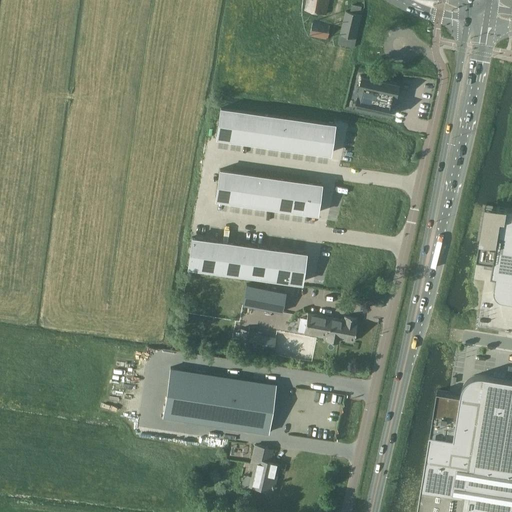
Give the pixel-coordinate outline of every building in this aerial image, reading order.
[(225,0),(223,13),(234,15),(236,0),(225,0)] [(236,0),(234,15),(246,17),(248,0),(236,0)] [(279,0),(267,0),(265,20),(276,22),(280,0),(279,0)] [(280,0),(276,22),(288,24),(291,2),(280,0)] [(307,0),(306,9),(316,11),(321,13),(326,14),(328,0),(307,0)] [(346,10),(339,44),(357,47),(364,14),(346,10)] [(312,21),(309,37),(326,41),(330,25),(319,23),(321,13),(316,11),(314,21),(312,21)] [(223,13),(221,25),(244,29),(246,17),(234,15),(223,13)] [(265,20),(263,32),(285,36),(288,24),(276,22),(265,20)] [(221,25),(219,37),(242,41),(244,29),(221,25)] [(263,32),(260,45),(283,48),(285,36),(263,32)] [(219,37),(217,50),(224,51),(240,53),(242,41),(219,37)] [(224,51),(222,63),(238,66),(240,53),(224,51)] [(257,71),(253,95),(266,98),(270,74),(257,71)] [(270,74),(266,98),(279,100),(283,76),(270,74)] [(283,76),(279,100),(291,102),(296,79),(283,76)] [(362,87),(360,95),(358,95),(356,106),(393,114),(395,103),(394,103),(396,94),(397,95),(400,84),(363,76),(360,86),(362,87)] [(296,79),(291,102),(304,105),(309,81),(296,79)] [(309,81),(304,105),(317,107),(321,84),(309,81)] [(321,84),(317,107),(330,110),(334,86),(321,84)] [(334,86),(330,110),(343,112),(347,88),(334,86)] [(216,137),(229,139),(234,109),(220,107),(216,137)] [(246,111),(234,109),(229,139),(242,141),(246,111)] [(242,141),(254,142),(258,113),(246,111),(242,141)] [(254,142),(267,144),(271,115),(258,113),(254,142)] [(271,115),(267,144),(279,146),(283,116),(271,115)] [(296,118),(283,116),(279,146),(292,148),(296,118)] [(296,118),(292,148),(304,149),(308,120),(296,118)] [(317,151),(321,122),(308,120),(304,149),(317,151)] [(334,124),(321,122),(317,151),(330,153),(334,124)] [(233,171),(220,169),(215,199),(228,200),(233,171)] [(228,200),(241,202),(245,173),(233,171),(228,200)] [(241,202),(253,204),(258,175),(245,173),(241,202)] [(253,204),(266,206),(270,176),(258,175),(253,204)] [(283,178),(270,176),(266,206),(278,208),(283,178)] [(283,178),(278,208),(291,209),(295,180),(283,178)] [(291,209),(303,211),(308,182),(295,180),(291,209)] [(308,182),(303,211),(316,213),(321,184),(308,182)] [(483,215),(476,260),(493,263),(491,276),(496,277),(494,288),(494,290),(494,291),(494,292),(494,293),(495,295),(495,296),(496,297),(497,298),(498,298),(499,299),(500,300),(501,300),(503,300),(511,302),(511,207),(497,205),(497,206),(484,215),(483,215)] [(205,238),(192,237),(188,266),(201,268),(205,238)] [(201,268),(213,270),(217,240),(205,238),(201,268)] [(213,270),(226,271),(230,242),(217,240),(213,270)] [(230,242),(226,271),(238,273),(242,244),(230,242)] [(242,244),(238,273),(251,275),(255,246),(242,244)] [(251,275),(263,277),(267,247),(255,246),(251,275)] [(263,277),(275,279),(280,249),(267,247),(263,277)] [(280,249),(275,279),(288,280),(292,251),(280,249)] [(292,251),(288,280),(301,282),(305,253),(292,251)] [(286,292),(246,284),(242,304),(282,312),(286,292)] [(344,319),(308,313),(304,332),(327,336),(326,340),(338,342),(339,338),(353,341),(357,322),(356,322),(357,318),(345,316),(344,319)] [(275,339),(254,335),(255,331),(241,328),(237,348),(272,354),(275,339)] [(170,367),(163,416),(180,419),(266,432),(270,410),(274,411),(274,406),(271,405),(274,383),(188,370),(170,367)] [(511,511),(511,378),(485,374),(480,375),(474,377),(469,380),(465,384),(462,389),(460,395),(449,393),(437,391),(417,511),(511,511)] [(255,463),(250,485),(273,490),(279,463),(266,460),(269,447),(255,444),(251,462),(255,463)]
